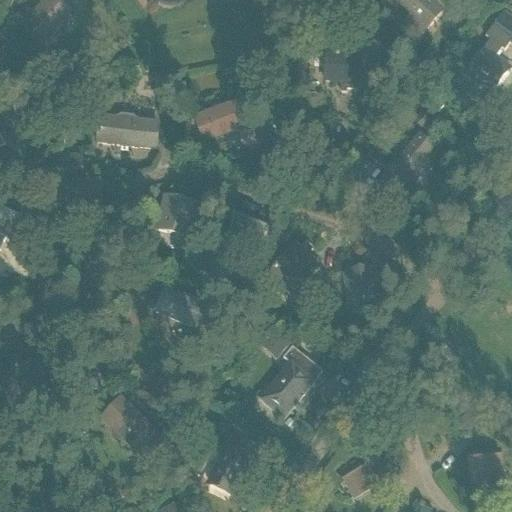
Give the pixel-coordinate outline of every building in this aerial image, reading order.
[(15,19),(24,27),(36,37),(42,30),(49,36),(69,14),(58,4),(61,0),(42,0),(46,3),(35,15),(26,6),(15,19)] [(149,5),(144,0),(136,0),(135,2),(143,11),(149,5)] [(404,0),(397,8),(408,18),(400,26),(418,42),(444,15),(427,0),(404,0)] [(468,69),(483,81),(487,76),(500,86),(511,71),(495,59),(501,51),(504,53),(511,42),(511,41),(493,27),(485,38),(490,42),(468,69)] [(334,56),(333,82),(341,83),(340,91),(356,92),(359,50),(343,49),(342,57),(334,56)] [(5,54),(0,57),(0,68),(1,71),(12,64),(5,54)] [(380,79),(393,89),(403,77),(390,67),(380,79)] [(205,116),(195,120),(204,144),(246,128),(240,113),(236,115),(232,106),(223,110),(224,114),(207,121),(205,116)] [(437,117),(432,113),(426,108),(413,125),(418,129),(424,134),(437,117)] [(162,109),(161,119),(172,121),(173,110),(162,109)] [(97,120),(94,145),(155,151),(158,126),(97,120)] [(0,178),(20,166),(0,134),(0,178)] [(432,150),(419,139),(378,188),(392,199),(432,150)] [(62,161),(53,160),(53,169),(61,170),(62,161)] [(26,177),(32,188),(50,179),(44,168),(26,177)] [(59,184),(60,213),(100,211),(99,182),(59,184)] [(164,201),(157,232),(189,239),(196,208),(164,201)] [(3,211),(0,216),(0,251),(7,234),(32,245),(40,226),(3,211)] [(224,257),(248,267),(270,231),(233,216),(224,257)] [(150,251),(157,240),(140,230),(133,241),(150,251)] [(296,246),(268,276),(293,299),(321,268),(296,246)] [(374,274),(345,278),(349,306),(378,302),(374,274)] [(197,331),(207,307),(166,291),(160,305),(164,307),(161,316),(170,320),(172,315),(190,323),(188,327),(197,331)] [(259,349),(276,363),(290,346),(273,332),(259,349)] [(314,383),(322,373),(291,349),(283,360),(288,364),(257,404),(284,425),(316,384),(314,383)] [(12,362),(7,368),(8,375),(14,380),(19,379),(22,386),(22,390),(28,395),(40,393),(40,400),(46,405),(54,404),(58,398),(57,391),(52,386),(44,387),(43,377),(50,376),(55,370),(54,362),(48,358),(40,359),(36,364),(25,366),(19,361),(12,362)] [(146,463),(164,443),(120,401),(108,413),(120,425),(113,432),(146,463)] [(180,448),(171,458),(181,468),(191,458),(180,448)] [(231,494),(248,459),(226,448),(209,484),(231,494)] [(470,488),(502,485),(499,454),(468,456),(470,488)] [(336,473),(353,501),(374,488),(357,460),(336,473)]
